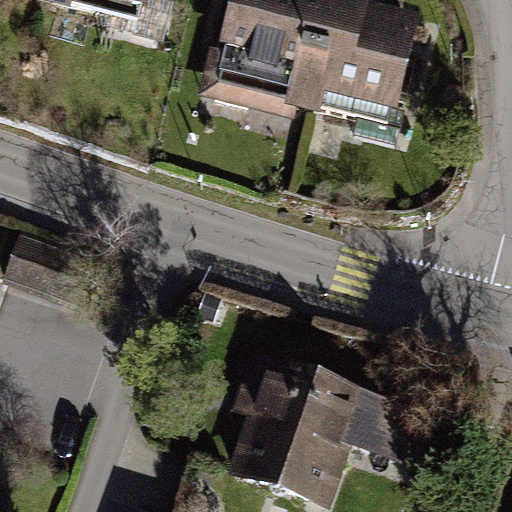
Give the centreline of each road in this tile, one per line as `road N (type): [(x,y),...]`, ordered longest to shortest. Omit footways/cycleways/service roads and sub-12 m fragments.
road 1 (tertiary): [(191,229),(485,313)]
road 2 (residential): [(191,229),(95,511)]
road 3 (tertiary): [(0,164),(191,229)]
